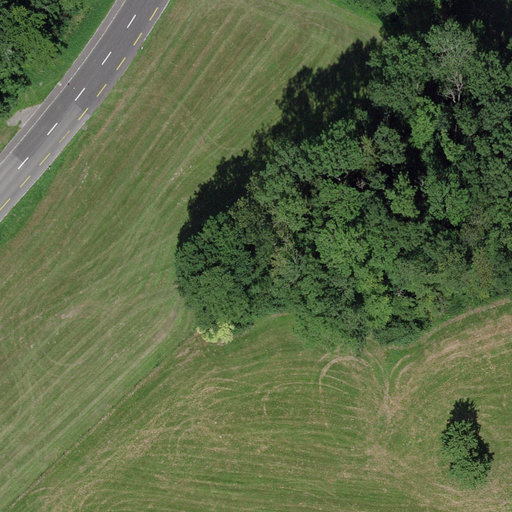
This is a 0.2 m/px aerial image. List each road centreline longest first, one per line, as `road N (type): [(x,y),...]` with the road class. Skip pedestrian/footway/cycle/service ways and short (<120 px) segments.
road 1 (primary): [(0,190),(145,0)]
road 2 (track): [(315,0),(437,56)]
